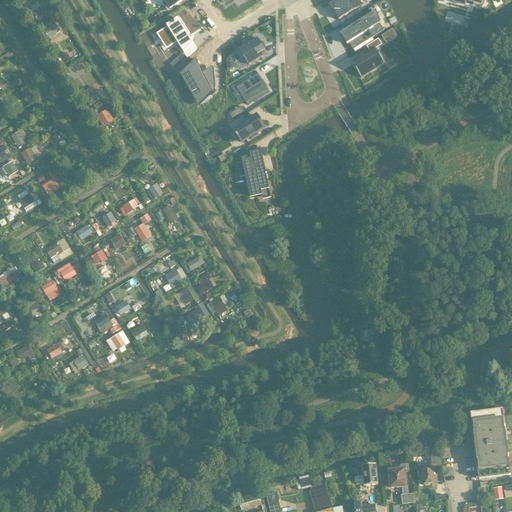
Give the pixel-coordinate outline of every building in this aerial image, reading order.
[(164,0),(170,9),(184,0),(164,0)] [(330,0),(333,3),(329,5),(338,20),(362,6),(358,0),(330,0)] [(48,17),(42,7),(32,12),(38,23),(48,17)] [(362,19),(340,33),(347,45),(349,44),(353,50),(352,48),(364,41),(361,36),(368,31),(372,38),(384,31),(379,24),(381,23),(376,11),(372,13),(371,10),(360,16),(362,19)] [(168,28),(159,33),(169,48),(177,43),(184,54),(194,45),(188,36),(190,35),(180,20),(179,21),(178,19),(167,26),(168,28)] [(49,39),(62,30),(58,23),(44,31),(49,39)] [(248,45),(230,57),(230,58),(235,65),(244,59),(249,66),(264,56),(263,53),(266,51),(257,38),(247,44),(248,45)] [(356,60),(355,60),(365,76),(366,76),(365,75),(384,64),(385,64),(376,49),(382,45),(378,39),(366,47),(370,52),(356,60)] [(230,58),(227,60),(227,72),(236,67),(235,65),(230,58)] [(196,59),(181,74),(193,96),(199,105),(210,96),(211,95),(215,91),(214,75),(213,75),(213,76),(212,76),(208,69),(200,74),(198,70),(199,70),(198,67),(199,66),(196,59)] [(258,74),(237,88),(248,105),(269,92),(258,74)] [(101,100),(96,93),(92,95),(89,90),(82,94),(90,107),(101,100)] [(113,121),(107,111),(96,117),(102,128),(113,121)] [(243,116),(228,125),(232,131),(234,130),(242,143),(250,138),(251,139),(258,135),(257,133),(265,129),(256,115),(246,122),(243,116)] [(25,144),(18,132),(11,137),(18,148),(25,144)] [(0,161),(9,156),(3,146),(0,147),(0,161)] [(36,160),(30,149),(21,154),(27,165),(36,160)] [(225,154),(218,158),(221,163),(228,159),(225,154)] [(241,163),(236,164),(240,178),(241,178),(240,177),(246,176),(249,189),(248,189),(249,193),(250,195),(251,195),(251,197),(261,195),(261,193),(262,192),(261,190),(268,188),(265,174),(266,173),(265,169),(264,170),(261,158),(261,157),(260,154),(251,156),(252,159),(248,160),(247,159),(240,160),(241,163)] [(18,172),(12,163),(3,168),(8,178),(18,172)] [(56,191),(51,182),(42,187),(48,196),(56,191)] [(162,194),(156,185),(149,190),(150,190),(147,192),(151,198),(154,197),(155,198),(162,194)] [(37,207),(29,195),(18,202),(25,214),(37,207)] [(138,208),(136,205),(138,203),(136,199),(123,207),(127,215),(138,208)] [(176,216),(180,214),(177,209),(173,211),(170,207),(162,211),(171,224),(178,220),(176,216)] [(110,212),(101,218),(102,220),(100,222),(102,226),(105,224),(107,227),(116,221),(110,212)] [(142,239),(147,236),(141,225),(138,227),(136,224),(128,229),(131,235),(138,231),(142,239)] [(87,226),(76,232),(81,241),(92,234),(87,226)] [(121,242),(118,238),(113,241),(115,246),(121,242)] [(57,243),(45,251),(50,259),(57,256),(61,261),(66,258),(57,243)] [(107,261),(101,252),(91,258),(95,266),(101,263),(102,265),(107,261)] [(42,266),(37,257),(28,262),(34,271),(42,266)] [(201,267),(197,260),(187,265),(192,272),(201,267)] [(60,274),(65,282),(76,276),(71,267),(60,274)] [(179,280),(181,279),(176,271),(166,278),(170,286),(171,285),(173,289),(181,284),(179,280)] [(21,279),(17,272),(5,279),(9,286),(21,279)] [(214,288),(209,281),(201,286),(205,294),(214,288)] [(60,296),(52,282),(41,289),(46,298),(47,297),(51,302),(60,296)] [(191,285),(178,293),(185,305),(194,300),(197,304),(201,302),(191,285)] [(21,301),(26,309),(36,303),(31,295),(21,301)] [(220,297),(211,303),(219,316),(227,310),(220,297)] [(130,309),(126,302),(117,308),(121,315),(130,309)] [(191,314),(186,317),(191,326),(206,317),(198,306),(190,311),(191,314)] [(110,323),(105,314),(101,316),(101,318),(94,322),(98,330),(110,323)] [(138,318),(127,324),(133,335),(136,333),(133,329),(142,324),(138,318)] [(146,332),(144,329),(133,336),(135,339),(137,337),(139,340),(147,335),(146,332)] [(117,335),(106,342),(112,351),(116,348),(117,350),(124,346),(117,335)] [(32,353),(27,346),(17,353),(21,360),(22,359),(24,363),(34,356),(32,353)] [(52,359),(62,353),(58,346),(48,352),(52,359)] [(87,367),(82,357),(73,362),(79,372),(87,367)] [(506,431),(503,410),(471,413),(474,435),(473,435),(506,431)] [(509,453),(506,431),(473,435),(476,457),(509,453)] [(511,475),(508,454),(509,454),(509,453),(476,457),(476,458),(479,479),(511,475)] [(432,467),(419,468),(421,485),(423,485),(425,486),(428,485),(430,484),(437,483),(436,474),(442,474),(440,457),(431,458),(432,467)] [(355,479),(355,481),(355,482),(356,484),(357,485),(359,485),(364,485),(364,486),(364,487),(378,485),(376,465),(362,467),(363,476),(358,477),(356,477),(355,479)] [(401,466),(401,470),(389,471),(389,472),(390,481),(390,482),(391,488),(396,488),(397,488),(401,488),(401,487),(407,486),(405,473),(409,472),(408,465),(401,466)] [(311,487),(309,477),(300,479),(302,489),(311,487)] [(332,508),(325,484),(311,488),(309,493),(314,511),(344,511),(342,505),(332,508)] [(502,499),(501,488),(494,489),(495,500),(502,499)] [(280,511),(276,493),(266,496),(270,511),(280,511)] [(402,505),(414,504),(413,495),(401,496),(402,505)] [(260,497),(239,503),(242,511),(262,506),(263,511),(266,511),(264,500),(261,501),(260,497)] [(361,503),(354,504),(355,509),(355,511),(376,511),(375,506),(375,505),(362,507),(361,503)]
